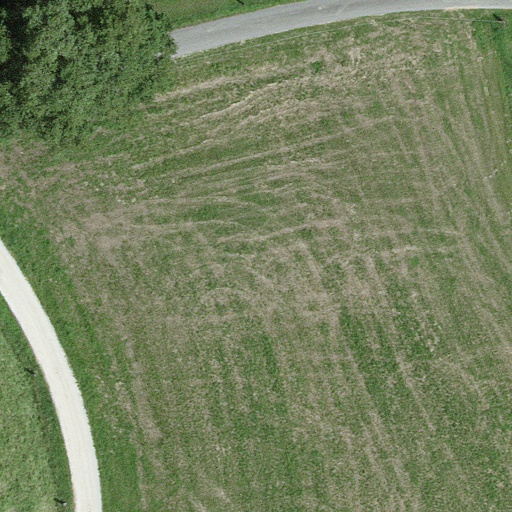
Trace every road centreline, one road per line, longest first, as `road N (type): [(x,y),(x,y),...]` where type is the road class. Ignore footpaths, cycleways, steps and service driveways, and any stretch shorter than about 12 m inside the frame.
road 1 (unclassified): [(393,0),(290,14),(0,80)]
road 2 (track): [(0,265),(67,396),(87,462),(89,511)]
